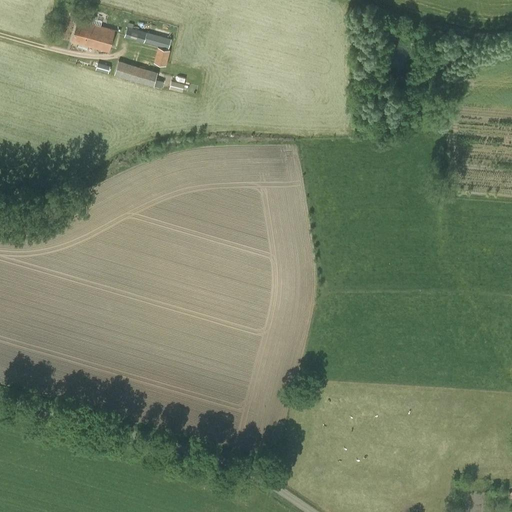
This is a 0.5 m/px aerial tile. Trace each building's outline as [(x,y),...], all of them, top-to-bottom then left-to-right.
[(87,50),(88,45),(108,51),(114,30),(78,20),(72,41),(78,43),(77,47),(87,50)] [(170,38),(146,32),(127,26),(124,37),(143,43),(144,41),(167,47),(170,38)] [(165,66),(170,50),(158,46),(153,62),(165,66)] [(118,60),(115,75),(163,87),(164,80),(156,78),(158,70),(118,60)] [(101,71),(109,73),(111,66),(104,64),(101,71)] [(169,88),(187,92),(188,85),(171,81),(169,88)]
